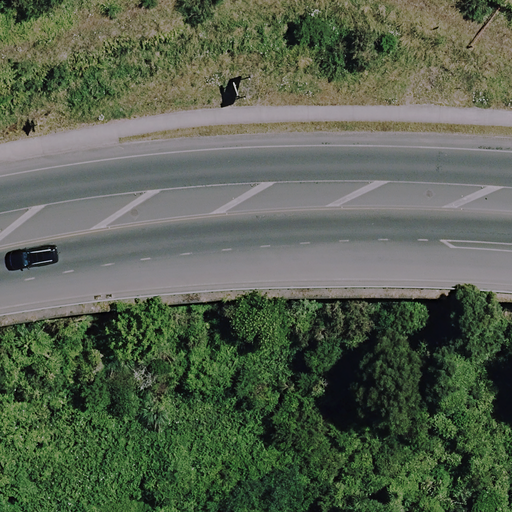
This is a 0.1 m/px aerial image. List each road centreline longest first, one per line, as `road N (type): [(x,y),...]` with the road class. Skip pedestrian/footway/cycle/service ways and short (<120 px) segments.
road 1 (tertiary): [(0,231),(175,208),(371,200),(511,209)]
road 2 (track): [(139,0),(0,44)]
